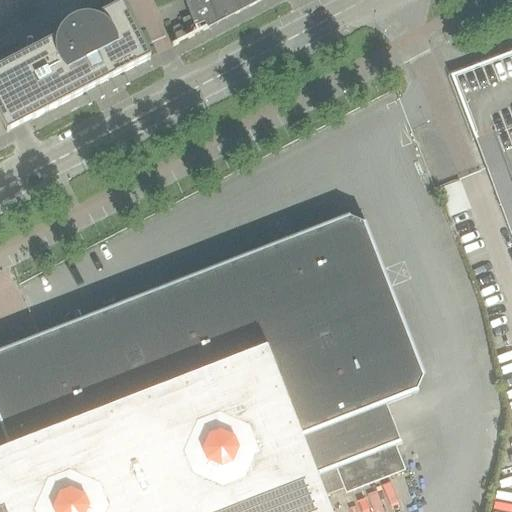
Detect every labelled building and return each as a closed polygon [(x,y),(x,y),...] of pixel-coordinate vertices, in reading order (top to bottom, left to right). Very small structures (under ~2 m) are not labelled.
[(182,0),(194,29),(201,33),(264,0),(182,0)] [(12,132),(149,60),(153,58),(151,56),(148,58),(144,50),(131,25),(121,6),(96,19),(94,20),(91,20),(85,19),(78,20),(75,21),(70,23),(65,27),(60,32),(56,39),(53,41),(0,68),(0,123),(6,135),(12,132)] [(511,49),(449,73),(446,77),(471,141),(474,140),(485,171),(511,241),(511,49)] [(461,181),(440,186),(447,215),(468,211),(461,181)] [(0,511),(223,511),(396,446),(401,444),(386,406),(417,394),(424,377),(365,223),(348,216),(39,336),(0,350),(0,511)] [(405,471),(396,446),(223,511),(331,511),(325,496),(344,489),(345,494),(405,471)]
